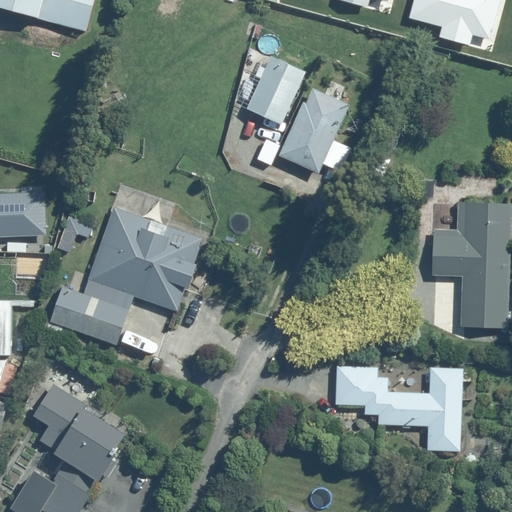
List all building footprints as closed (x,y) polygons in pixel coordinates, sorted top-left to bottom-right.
[(0,0),(0,6),(87,30),(95,0),(0,0)] [(313,87),(281,154),(320,172),(324,163),(343,171),(354,147),(336,138),(352,104),(341,99),(347,88),(333,82),(327,93),(313,87)] [(281,142),(266,137),(259,157),(274,162),(281,142)] [(23,193),(0,193),(0,236),(49,235),(47,187),(23,188),(23,193)] [(509,328),(511,206),(459,204),(458,231),(435,230),(434,276),(463,276),(462,327),(509,328)] [(114,289),(134,294),(180,309),(204,238),(114,209),(91,281),(114,289)] [(129,309),(110,302),(63,287),(52,322),(117,343),(129,309)] [(12,298),(0,297),(0,355),(11,355),(12,298)] [(0,363),(0,391),(9,394),(17,369),(0,363)] [(382,415),(381,423),(430,425),(429,449),(463,451),(465,368),(432,367),(431,392),(389,391),(390,377),(378,376),(378,366),(339,365),(337,403),(368,404),(368,414),(382,415)] [(53,453),(64,460),(95,479),(124,429),(85,406),(86,404),(53,385),(35,417),(49,425),(40,440),(55,449),(53,453)] [(0,443),(11,404),(0,400),(0,443)] [(75,511),(95,479),(64,460),(53,479),(33,468),(10,508),(17,511),(36,511),(39,508),(44,511),(75,511)]
